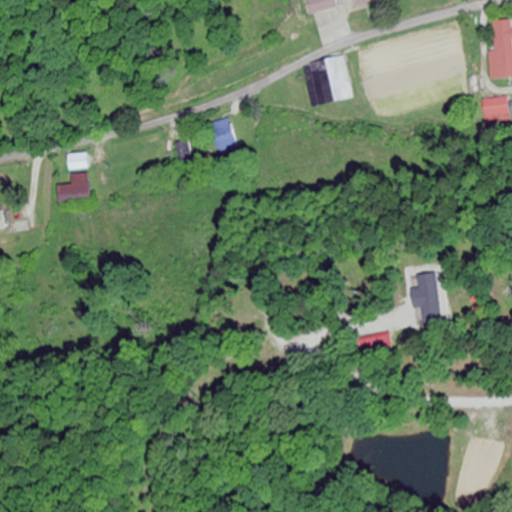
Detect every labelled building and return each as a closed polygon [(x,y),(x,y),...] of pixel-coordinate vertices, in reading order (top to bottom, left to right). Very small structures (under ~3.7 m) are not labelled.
[(308,0),(314,17),(339,8),(336,0),(308,0)] [(490,53),(492,81),(511,79),(511,21),(495,23),(496,53),(490,53)] [(312,108),(355,101),(347,58),(304,66),(312,108)] [(510,124),(509,101),(488,101),(489,125),(510,124)] [(210,127),(220,156),(240,149),(230,120),(210,127)] [(70,155),(70,170),(90,170),(90,155),(70,155)] [(60,187),(61,207),(93,206),(92,176),(74,176),(75,186),(60,187)] [(0,232),(8,232),(5,209),(0,209),(0,232)] [(400,332),(459,322),(455,303),(396,314),(400,332)] [(391,345),(386,332),(359,343),(364,356),(391,345)]
